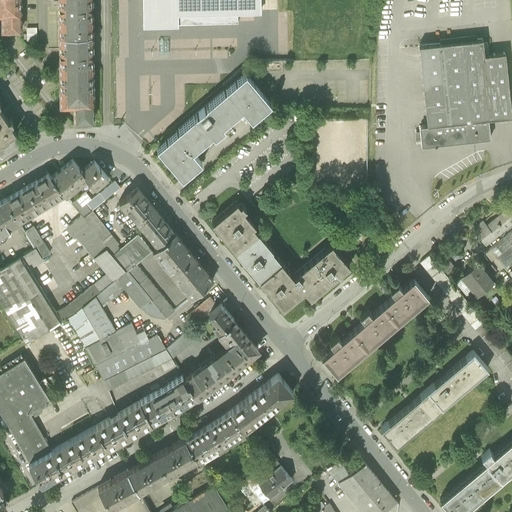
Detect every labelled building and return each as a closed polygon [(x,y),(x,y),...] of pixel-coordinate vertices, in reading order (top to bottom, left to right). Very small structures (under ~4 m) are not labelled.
[(23,0),(0,0),(0,16),(4,17),(4,34),(24,34),(23,0)] [(74,123),(95,122),(93,51),(92,6),(91,0),(57,0),(60,106),(73,106),(74,123)] [(261,0),(142,0),(143,26),(238,24),(238,13),(262,13),(261,0)] [(28,41),(38,40),(37,27),(27,27),(28,41)] [(420,128),(422,146),(490,139),(488,121),(511,118),(511,111),(506,53),(484,55),(482,40),(420,47),(428,127),(420,128)] [(245,74),(155,147),(181,180),(201,164),(191,151),(211,135),(213,138),(223,130),(221,127),(242,110),(251,121),(270,105),(245,74)] [(0,141),(14,132),(10,125),(12,124),(10,120),(7,122),(2,114),(0,110),(0,141)] [(0,156),(1,158),(22,144),(14,132),(0,141),(0,156)] [(72,157),(51,176),(64,192),(67,195),(88,176),(82,167),(72,157)] [(95,158),(82,167),(88,176),(96,186),(109,176),(95,158)] [(42,175),(26,185),(41,206),(56,197),(64,192),(51,176),(48,172),(42,175)] [(18,221),(41,206),(26,185),(5,198),(18,221)] [(119,201),(157,246),(176,230),(167,219),(148,197),(139,185),(119,201)] [(0,234),(19,222),(18,221),(5,198),(0,201),(0,234)] [(212,221),(236,250),(258,232),(253,226),(255,224),(243,209),(246,207),(242,203),(240,205),(237,201),(212,221)] [(485,220),(474,228),(511,273),(511,204),(488,224),(485,220)] [(76,236),(93,257),(108,246),(113,253),(122,245),(92,207),(66,227),(74,238),(76,236)] [(52,253),(35,226),(26,231),(35,248),(25,254),(31,264),(33,263),(35,266),(45,260),(44,258),(52,253)] [(186,242),(176,230),(157,246),(154,249),(192,296),(215,277),(205,265),(186,242)] [(122,245),(113,253),(123,265),(127,269),(129,268),(137,262),(152,249),(139,232),(122,245)] [(236,250),(259,279),(281,261),(272,250),(272,249),(258,232),(236,250)] [(332,244),(313,260),(330,281),(350,265),(332,244)] [(63,319),(67,317),(77,311),(83,305),(116,278),(127,269),(123,265),(113,253),(108,246),(93,257),(107,272),(68,304),(58,310),(63,319)] [(22,255),(0,268),(0,298),(25,338),(60,316),(22,255)] [(435,262),(429,255),(421,261),(427,268),(435,262)] [(497,280),(480,259),(461,275),(478,296),(497,280)] [(311,297),(330,281),(313,260),(293,276),(304,290),(311,297)] [(283,307),(304,290),(293,276),(281,261),(259,279),(283,307)] [(175,309),(137,262),(129,268),(166,315),(175,309)] [(511,355),(435,262),(427,268),(511,371),(511,355)] [(127,269),(116,278),(125,287),(139,304),(151,314),(164,317),(166,315),(129,268),(127,269)] [(395,292),(383,303),(398,320),(429,294),(414,276),(403,286),(399,282),(391,289),(395,292)] [(116,278),(83,305),(101,337),(117,328),(103,305),(125,287),(116,278)] [(186,313),(194,323),(210,310),(219,303),(211,293),(186,313)] [(213,323),(219,331),(237,316),(224,299),(219,303),(210,310),(218,320),(213,323)] [(367,347),(398,320),(383,303),(371,312),(368,308),(361,314),(364,318),(352,328),(367,347)] [(76,329),(85,345),(101,337),(83,305),(77,311),(67,317),(76,329)] [(262,346),(237,316),(219,331),(229,342),(185,374),(198,395),(233,370),(262,346)] [(85,345),(96,363),(149,338),(144,327),(136,331),(131,321),(117,328),(101,337),(85,345)] [(192,326),(167,347),(173,356),(199,335),(192,326)] [(337,372),(367,347),(352,328),(341,338),(337,333),(330,340),(334,344),(322,354),(337,372)] [(96,363),(104,377),(167,347),(158,333),(149,338),(96,363)] [(104,377),(110,393),(163,365),(165,369),(177,363),(173,356),(167,347),(104,377)] [(444,375),(429,388),(444,405),(490,365),(475,349),(444,375)] [(26,357),(0,371),(0,410),(28,461),(51,448),(31,412),(50,401),(26,357)] [(279,371),(255,389),(269,408),(293,389),(279,371)] [(185,374),(141,398),(153,420),(162,415),(177,407),(198,395),(185,374)] [(398,444),(444,405),(429,388),(411,403),(383,427),(398,444)] [(244,428),(269,408),(255,389),(231,407),(244,428)] [(145,425),(153,420),(141,398),(113,414),(96,423),(109,445),(124,436),(145,425)] [(231,407),(208,422),(220,442),(244,428),(231,407)] [(197,457),(220,442),(208,422),(185,436),(197,457)] [(100,450),(109,445),(96,423),(51,448),(28,461),(41,484),(55,476),(74,465),(100,450)] [(185,436),(155,453),(167,474),(197,457),(185,436)] [(483,458),(485,461),(440,499),(451,511),(463,511),(502,480),(511,471),(511,438),(493,455),(489,450),(482,456),(483,458)] [(281,463),(268,446),(258,453),(272,470),(281,463)] [(138,491),(167,474),(155,453),(126,470),(138,491)] [(362,511),(375,511),(395,499),(363,461),(349,470),(337,457),(324,466),(362,511)] [(293,477),(281,463),(272,470),(263,477),(260,480),(271,494),(293,477)] [(263,477),(256,467),(237,482),(245,491),(260,480),(263,477)] [(108,508),(138,491),(126,470),(96,487),(108,508)] [(166,511),(234,511),(215,481),(166,511)] [(0,511),(9,506),(0,489),(0,511)] [(334,511),(327,501),(313,510),(313,511),(334,511)] [(266,502),(253,511),(269,511),(272,510),(266,502)]
